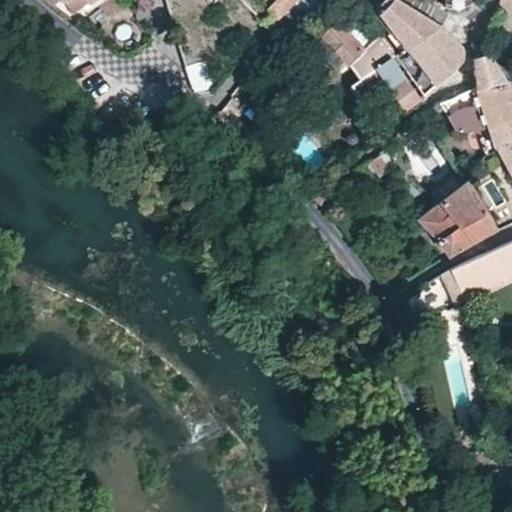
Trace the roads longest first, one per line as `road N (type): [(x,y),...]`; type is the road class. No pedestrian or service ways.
road 1 (residential): [(465,511),(379,300),(343,242),(279,173),(189,103),(169,73)]
road 2 (residential): [(169,73),(108,60),(32,0)]
